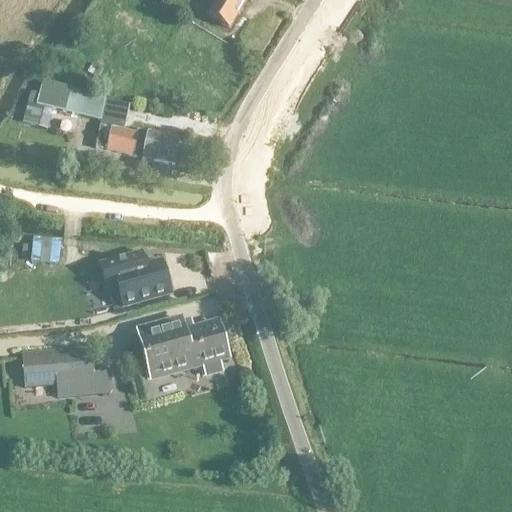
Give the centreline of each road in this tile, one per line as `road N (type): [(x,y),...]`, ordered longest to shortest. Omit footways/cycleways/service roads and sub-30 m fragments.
road 1 (residential): [(323,511),(226,212),(224,164),(314,0)]
road 2 (track): [(0,190),(89,206),(226,212)]
road 3 (track): [(511,82),(350,50),(305,14)]
road 4 (track): [(511,322),(445,511)]
